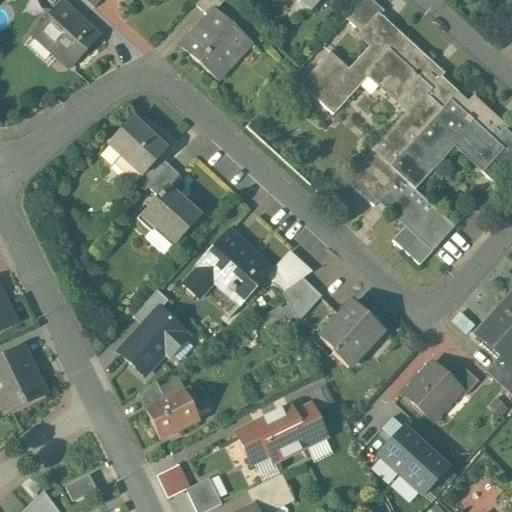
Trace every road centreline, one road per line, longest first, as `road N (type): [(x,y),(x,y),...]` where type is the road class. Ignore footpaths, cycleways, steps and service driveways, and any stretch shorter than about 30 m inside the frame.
road 1 (residential): [(511,226),(426,318),(151,67),(0,168)]
road 2 (residential): [(98,405),(14,233)]
road 3 (residential): [(0,476),(98,405)]
